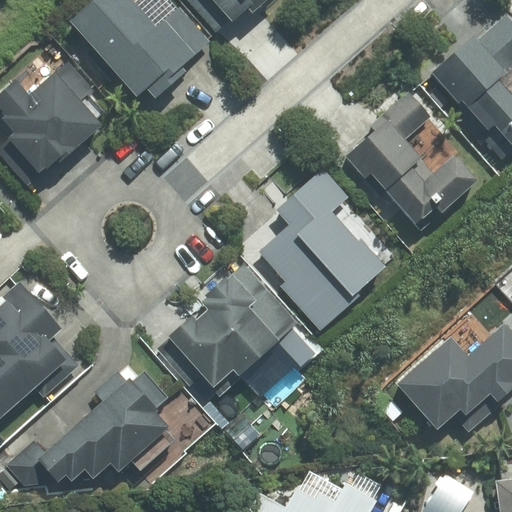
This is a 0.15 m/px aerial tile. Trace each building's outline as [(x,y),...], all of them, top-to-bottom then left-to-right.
[(147,99),(175,72),(177,74),(210,43),(179,10),(161,27),(135,0),(104,0),(77,25),(147,99)] [(217,0),(240,24),(265,0),(217,0)] [(511,22),(506,15),(485,34),(481,29),(428,78),(505,161),(511,154),(511,22)] [(0,102),(52,168),(107,124),(64,70),(31,96),(22,85),(0,102)] [(433,115),(410,91),(371,129),(375,133),(347,155),(419,248),(468,211),(460,200),(482,179),(458,154),(438,172),(411,137),(433,115)] [(291,224),(261,250),(329,327),(401,264),(352,208),(355,205),(324,170),(278,209),(291,224)] [(245,265),(164,349),(212,394),(293,309),(245,265)] [(28,316),(9,295),(0,303),(0,422),(76,356),(35,309),(28,316)] [(501,402),(511,391),(511,330),(508,326),(473,358),(455,336),(399,383),(440,430),(488,389),(501,402)] [(96,393),(106,404),(46,456),(36,445),(10,468),(27,486),(49,467),(63,483),(83,466),(95,479),(113,464),(122,474),(174,428),(153,405),(158,401),(137,377),(131,382),(120,371),(96,393)] [(409,410),(394,395),(377,411),(392,427),(409,410)] [(511,511),(511,481),(499,483),(502,511),(511,511)] [(375,511),(380,505),(348,487),(338,505),(321,496),(317,504),(296,492),(287,510),(259,494),(248,511),(375,511)]
